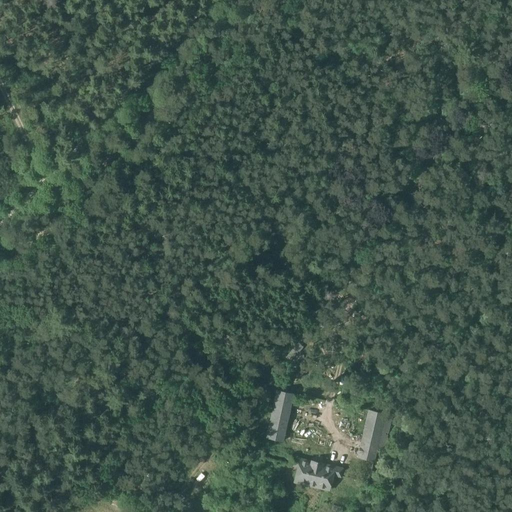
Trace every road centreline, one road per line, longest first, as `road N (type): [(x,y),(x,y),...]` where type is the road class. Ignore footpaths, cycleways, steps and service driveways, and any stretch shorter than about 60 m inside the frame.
road 1 (track): [(511,59),(391,169),(345,272),(330,400)]
road 2 (track): [(259,0),(62,208)]
